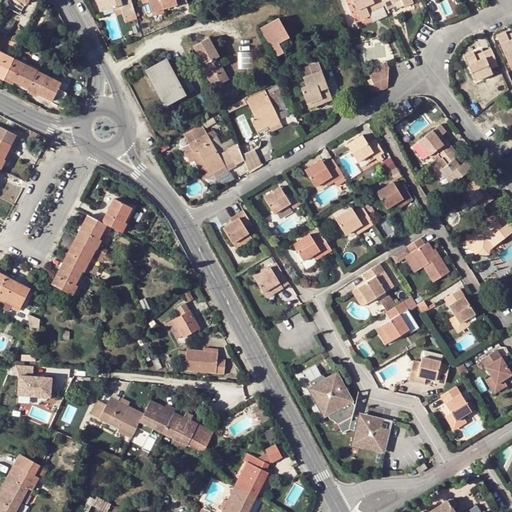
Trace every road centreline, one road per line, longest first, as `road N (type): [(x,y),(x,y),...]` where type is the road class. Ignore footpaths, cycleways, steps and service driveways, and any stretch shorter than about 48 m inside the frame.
road 1 (residential): [(511,346),(436,229),(312,301),(371,393),(414,407),(452,462)]
road 2 (tertiary): [(183,221),(334,500)]
road 3 (residential): [(183,221),(433,71)]
road 4 (residential): [(88,162),(42,258),(10,246),(51,155)]
road 5 (unknown): [(95,54),(195,26),(229,29),(246,40)]
road 6 (unknown): [(436,229),(415,168),(368,105)]
road 7 (unknown): [(312,301),(232,191)]
road 8 (residential): [(433,71),(442,94),(511,167)]
